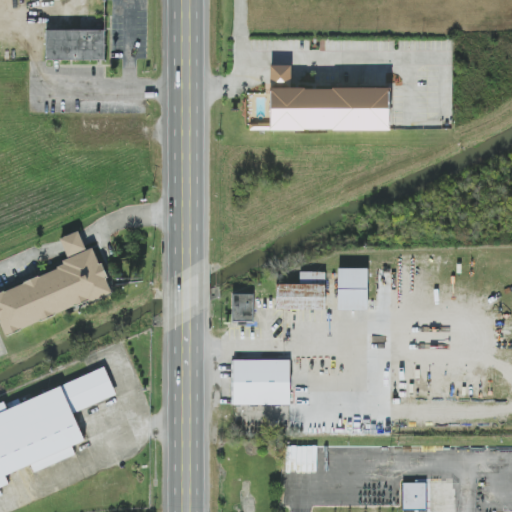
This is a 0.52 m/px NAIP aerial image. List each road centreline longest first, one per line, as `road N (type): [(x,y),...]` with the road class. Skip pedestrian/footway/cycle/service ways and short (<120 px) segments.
road 1 (trunk): [(187,270),(187,0)]
road 2 (trunk): [(187,511),(187,313)]
